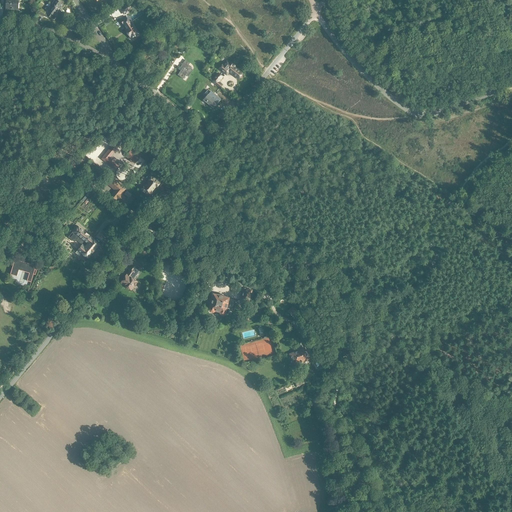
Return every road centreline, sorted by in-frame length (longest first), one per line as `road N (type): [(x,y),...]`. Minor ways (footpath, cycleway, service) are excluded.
road 1 (unclassified): [(0,397),(212,140)]
road 2 (unclassified): [(511,90),(407,111),(366,76),(316,11)]
road 3 (track): [(317,368),(256,275),(217,251),(209,280),(237,289)]
road 4 (unclassified): [(212,140),(316,11)]
road 5 (residential): [(212,140),(115,61)]
